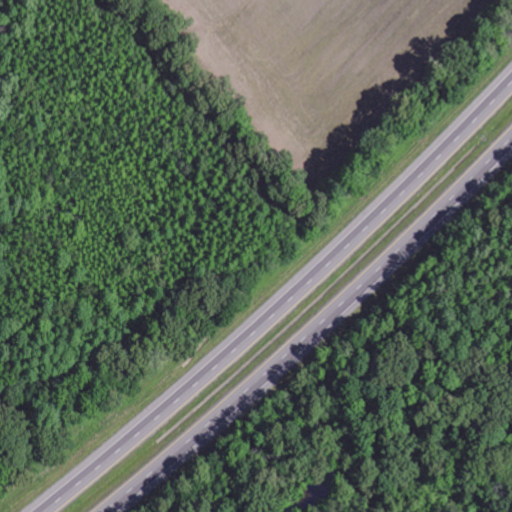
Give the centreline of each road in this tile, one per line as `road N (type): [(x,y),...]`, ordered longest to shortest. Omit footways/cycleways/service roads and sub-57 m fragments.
road 1 (motorway): [(511,72),(221,356),(35,511)]
road 2 (motorway): [(106,511),(251,390),(511,139)]
